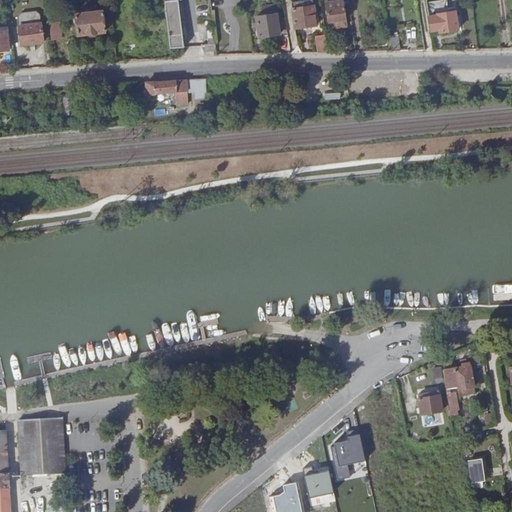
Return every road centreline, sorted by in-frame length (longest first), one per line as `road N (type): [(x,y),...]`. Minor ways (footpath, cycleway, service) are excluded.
road 1 (tertiary): [(0,83),(228,66),(511,60)]
road 2 (track): [(120,409),(236,369),(342,356),(396,335)]
road 3 (unclassified): [(396,335),(345,396),(208,511)]
road 4 (residential): [(0,417),(120,409)]
